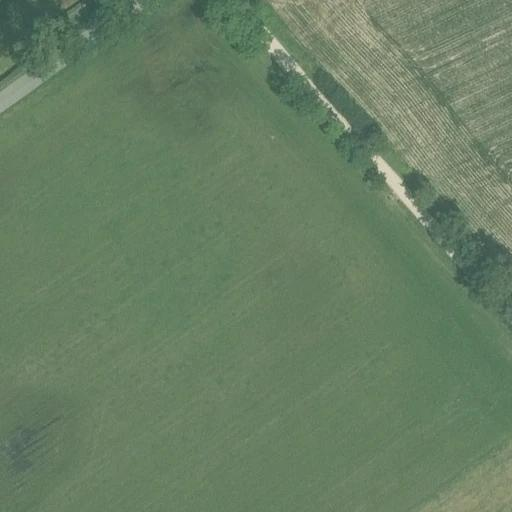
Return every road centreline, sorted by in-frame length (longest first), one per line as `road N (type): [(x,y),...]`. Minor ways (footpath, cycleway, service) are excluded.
road 1 (unclassified): [(229,0),(511,316)]
road 2 (unclassified): [(0,102),(142,0)]
